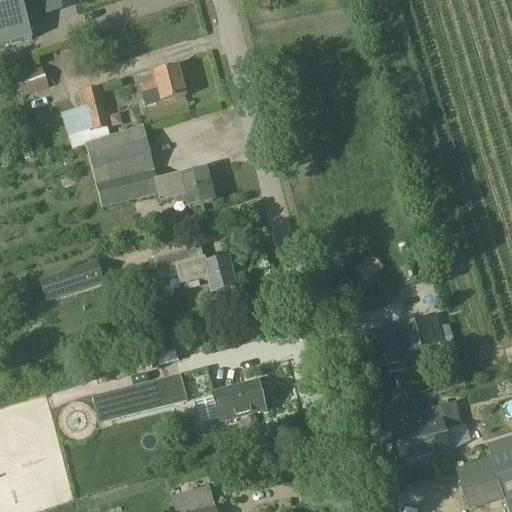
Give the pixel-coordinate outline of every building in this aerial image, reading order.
[(0,0),(0,48),(31,40),(20,0),(0,0)] [(24,61),(14,65),(16,72),(26,69),(24,61)] [(147,109),(161,105),(185,99),(177,69),(139,78),(147,109)] [(42,70),(15,78),(21,99),(48,90),(42,70)] [(111,133),(100,87),(82,92),(87,112),(68,118),(73,136),(68,137),(71,146),(111,133)] [(23,116),(7,120),(11,132),(26,128),(23,116)] [(101,210),(158,197),(160,204),(182,198),(186,211),(211,204),(203,173),(179,179),(156,185),(142,130),(86,148),(101,210)] [(159,282),(176,277),(179,289),(207,281),(211,296),(235,290),(228,261),(206,267),(205,261),(203,262),(200,248),(153,259),(159,282)] [(371,254),(355,268),(367,282),(383,268),(371,254)] [(96,264),(39,282),(46,304),(103,286),(96,264)] [(448,326),(439,329),(436,318),(368,335),(377,370),(403,364),(403,365),(420,360),(417,350),(441,344),(447,367),(458,365),(448,326)] [(184,404),(178,377),(92,398),(98,425),(184,404)] [(212,396),(220,425),(265,414),(258,384),(212,396)] [(406,417),(409,431),(393,435),(402,467),(451,455),(445,432),(462,428),(455,404),(406,417)] [(511,511),(511,437),(485,446),(505,511),(511,511)] [(215,511),(209,489),(171,499),(174,511),(215,511)]
